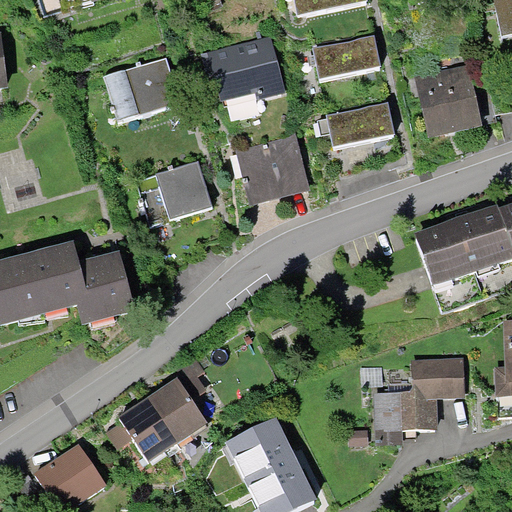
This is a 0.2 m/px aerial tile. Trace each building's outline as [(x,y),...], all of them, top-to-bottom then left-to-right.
[(62,0),(67,15),(96,6),(94,2),(100,0),(62,0)] [(295,0),(299,16),(366,3),(365,0),(295,0)] [(511,34),(511,0),(493,0),(501,37),(511,34)] [(289,96),(276,33),(208,48),(222,111),(289,96)] [(0,89),(10,89),(5,36),(0,36),(0,89)] [(321,81),(380,69),(375,41),(364,43),(315,53),(321,81)] [(182,106),(167,59),(107,79),(122,125),(182,106)] [(427,138),(480,128),(470,78),(418,88),(427,138)] [(334,147),(394,136),(389,108),(375,110),(329,119),(334,147)] [(311,189),(298,135),(238,149),(251,204),(311,189)] [(214,213),(200,163),(158,176),(161,188),(142,194),(153,231),(214,213)] [(511,209),(502,213),(500,208),(465,220),(420,235),(437,286),(511,261),(511,209)] [(82,264),(76,243),(0,263),(0,328),(0,329),(72,310),(76,327),(139,310),(124,253),(82,264)] [(511,327),(509,328),(511,370),(498,370),(499,397),(511,396),(511,327)] [(464,400),(464,364),(412,365),(412,396),(376,397),(377,434),(435,433),(434,400),(464,400)] [(144,405),(104,430),(113,445),(127,437),(148,469),(209,431),(191,403),(208,392),(198,377),(182,387),(180,383),(164,393),(144,405)] [(294,464),(277,425),(234,445),(264,511),(299,511),(313,506),(294,464)] [(51,511),(70,511),(101,492),(74,450),(30,479),(51,511)] [(319,511),(323,511),(332,509),(307,451),(296,456),(319,511)]
